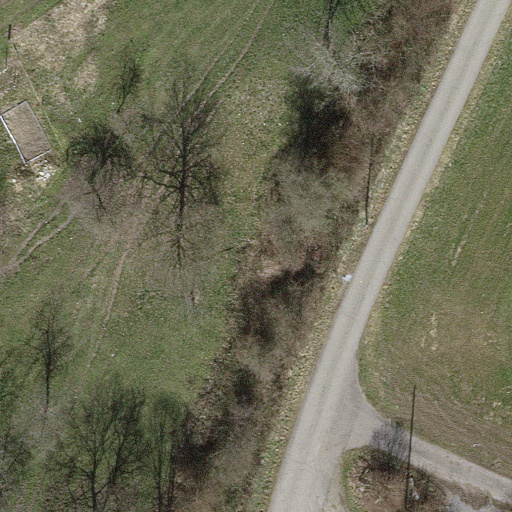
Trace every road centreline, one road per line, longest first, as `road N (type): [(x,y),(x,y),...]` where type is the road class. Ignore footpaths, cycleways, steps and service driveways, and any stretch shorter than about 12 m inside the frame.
road 1 (unclassified): [(291,511),(355,312),(498,0)]
road 2 (track): [(321,405),(511,492)]
